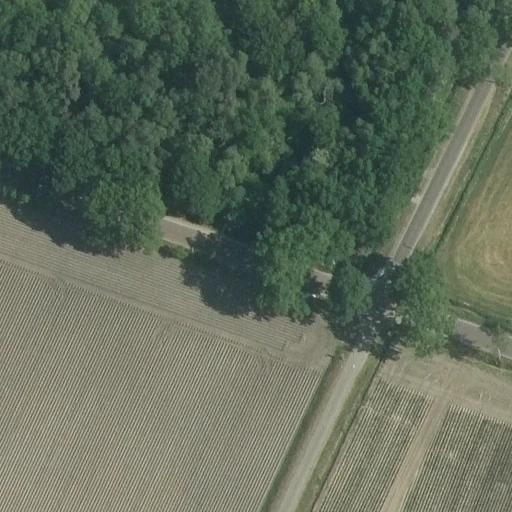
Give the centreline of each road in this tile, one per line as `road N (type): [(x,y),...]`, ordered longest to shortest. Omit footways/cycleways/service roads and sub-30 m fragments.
road 1 (tertiary): [(378,304),(0,174)]
road 2 (unclassified): [(378,304),(511,28)]
road 3 (unclassified): [(284,511),(378,304)]
road 4 (tertiary): [(511,348),(378,304)]
